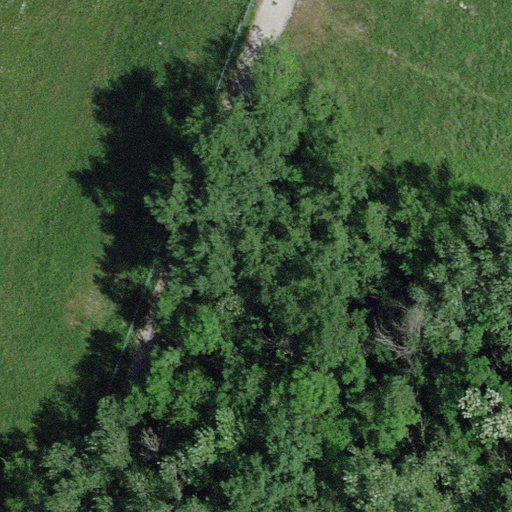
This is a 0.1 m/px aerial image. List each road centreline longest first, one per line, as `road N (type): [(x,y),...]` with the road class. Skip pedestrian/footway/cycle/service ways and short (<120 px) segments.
road 1 (track): [(63,511),(106,458),(149,366),(278,0)]
road 2 (track): [(511,90),(316,17),(292,0)]
